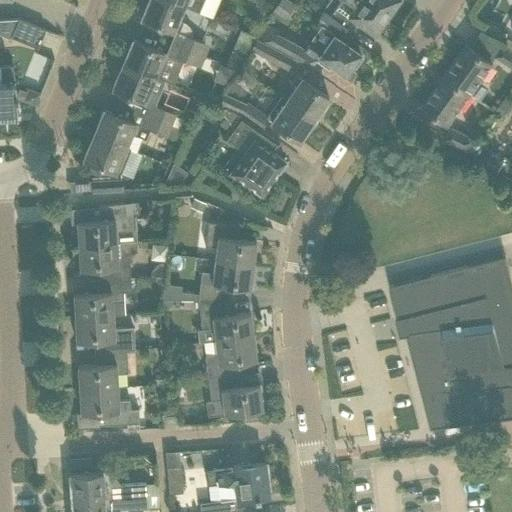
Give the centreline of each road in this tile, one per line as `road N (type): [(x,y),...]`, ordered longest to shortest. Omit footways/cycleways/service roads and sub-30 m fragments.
road 1 (residential): [(306,434),(293,323),(307,212),(444,0)]
road 2 (residential): [(2,452),(306,434)]
road 3 (residential): [(2,452),(8,366),(0,173)]
road 4 (residential): [(0,173),(21,171),(39,153),(101,0)]
